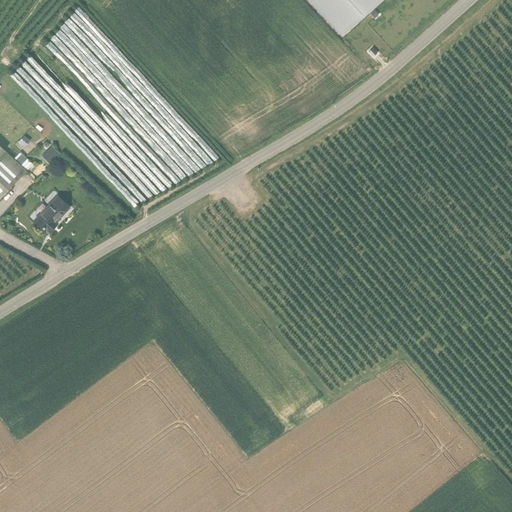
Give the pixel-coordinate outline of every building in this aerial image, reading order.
[(347,0),(363,16),(380,0),(347,0)] [(23,135),(17,142),(23,147),(29,141),(23,135)] [(26,172),(19,165),(13,159),(4,151),(0,146),(0,199),(7,192),(26,172)] [(51,146),(41,157),(50,166),(61,155),(51,146)] [(13,159),(19,165),(22,162),(26,157),(20,152),(13,159)] [(19,165),(26,172),(29,168),(22,162),(19,165)] [(57,195),(33,221),(45,233),(48,236),(58,224),(57,223),(70,208),(57,195)]
